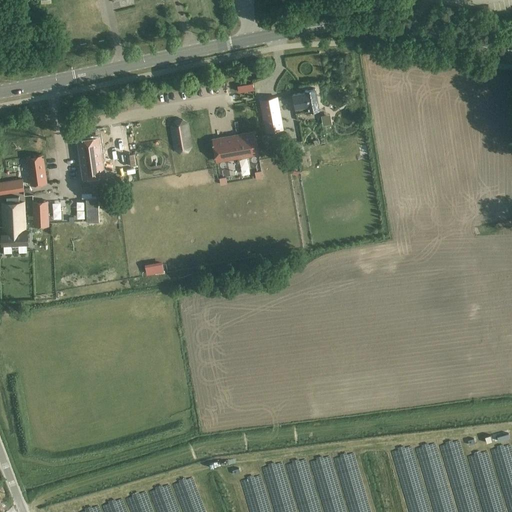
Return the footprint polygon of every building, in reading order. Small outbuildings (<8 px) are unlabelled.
[(306,92),(293,95),(297,113),(318,109),(314,88),(305,90),(306,92)] [(277,97),(261,100),(266,131),(282,128),(277,97)] [(174,121),(171,126),(175,149),(180,152),(188,151),(192,146),(188,123),(183,119),(174,121)] [(255,131),(212,138),(216,161),(258,153),(255,131)] [(105,175),(99,136),(78,139),(83,178),(105,175)] [(126,153),(127,164),(144,163),(143,152),(126,153)] [(43,155),(27,157),(31,185),(47,183),(43,155)] [(187,155),(148,163),(151,176),(190,169),(187,155)] [(22,179),(0,182),(0,192),(24,189),(22,179)] [(28,229),(26,230),(25,201),(1,202),(3,231),(1,231),(2,245),(29,243),(28,229)] [(48,201),(33,202),(34,226),(49,225),(48,201)] [(158,256),(146,256),(146,266),(158,266),(158,256)] [(139,262),(116,263),(116,286),(140,285),(139,262)] [(139,335),(136,320),(115,324),(118,339),(139,335)] [(139,335),(118,339),(121,355),(142,351),(139,335)] [(66,382),(161,375),(160,361),(135,363),(134,355),(120,356),(120,359),(114,360),(115,366),(101,367),(101,361),(92,361),(76,363),(77,370),(65,371),(66,382)] [(75,439),(171,430),(168,397),(147,398),(147,397),(94,402),(94,401),(75,403),(77,423),(74,424),(75,439)] [(45,428),(54,432),(56,426),(63,429),(65,424),(54,419),(58,412),(51,409),(45,421),(48,422),(45,428)]
